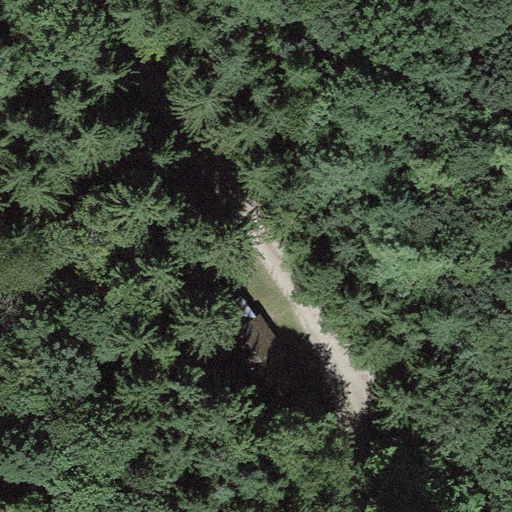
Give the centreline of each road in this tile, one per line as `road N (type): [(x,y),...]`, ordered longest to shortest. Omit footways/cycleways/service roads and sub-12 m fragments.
road 1 (track): [(93,0),(330,362),(479,511)]
road 2 (track): [(335,511),(330,362)]
